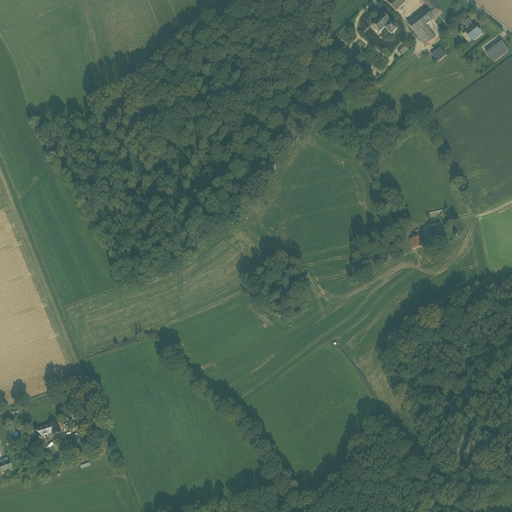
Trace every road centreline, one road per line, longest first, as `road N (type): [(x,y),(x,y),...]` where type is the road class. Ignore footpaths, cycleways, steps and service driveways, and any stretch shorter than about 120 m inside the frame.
road 1 (track): [(401,14),(418,47),(378,88),(352,72),(340,79),(170,262),(119,282)]
road 2 (track): [(511,367),(385,421)]
